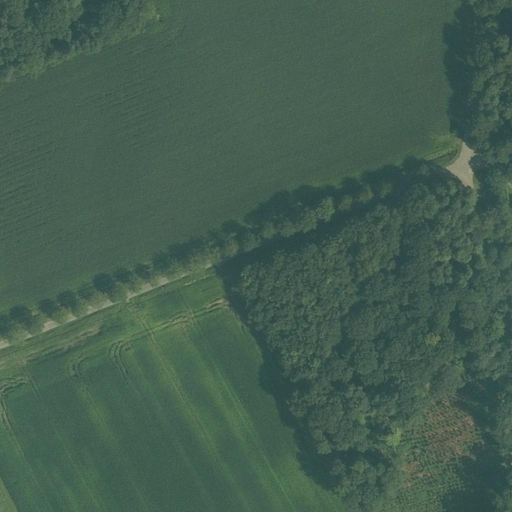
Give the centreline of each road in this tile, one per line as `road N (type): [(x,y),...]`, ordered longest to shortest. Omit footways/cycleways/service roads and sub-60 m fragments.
road 1 (unclassified): [(0,345),(469,169),(480,0)]
road 2 (track): [(511,417),(469,169)]
